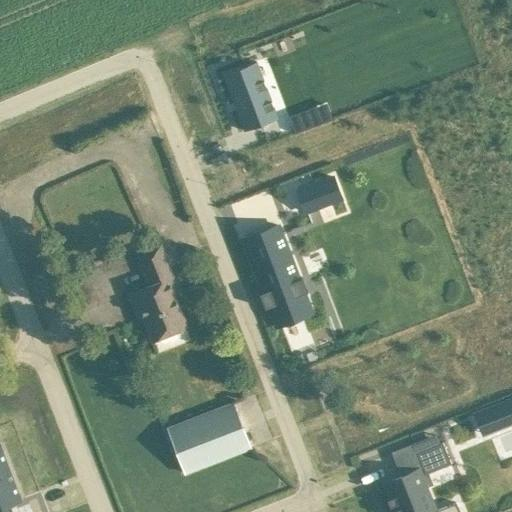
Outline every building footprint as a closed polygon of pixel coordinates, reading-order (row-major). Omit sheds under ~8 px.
[(256,61),(223,74),(245,130),(278,118),(256,61)] [(305,116),(292,120),(296,131),(295,132),(295,133),(309,127),(305,116)] [(333,176),(298,189),(307,212),(341,198),(333,176)] [(279,225),(243,239),(263,292),(260,293),(265,307),(268,306),(276,325),(312,311),(305,292),(308,291),(303,276),(300,278),(279,225)] [(426,313),(470,297),(445,232),(418,242),(434,284),(417,291),(426,313)] [(145,318),(153,340),(187,326),(168,279),(173,277),(161,244),(138,253),(149,280),(154,278),(156,283),(129,293),(140,320),(145,318)] [(511,399),(491,408),(498,426),(511,420),(511,399)] [(251,447),(233,402),(169,427),(186,472),(251,447)] [(443,442),(417,452),(425,473),(451,463),(443,442)] [(0,511),(0,506),(10,502),(20,498),(21,500),(22,500),(1,444),(0,444),(0,446),(0,447),(0,446),(0,511)] [(418,469),(386,482),(392,496),(387,498),(388,500),(392,498),(394,502),(390,504),(390,506),(394,504),(396,508),(392,510),(393,511),(397,510),(397,511),(460,511),(457,502),(434,511),(418,469)] [(505,503),(511,500),(511,472),(495,480),(505,503)]
